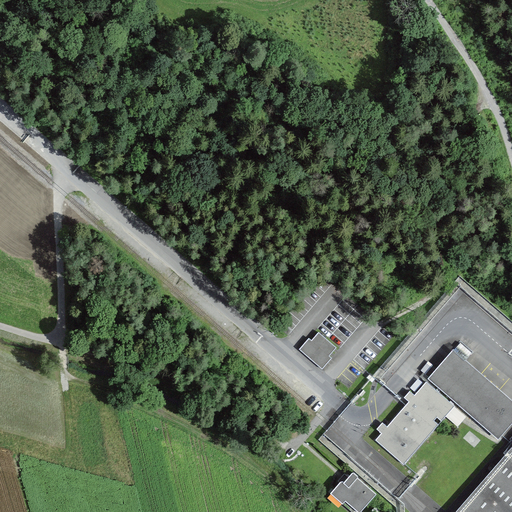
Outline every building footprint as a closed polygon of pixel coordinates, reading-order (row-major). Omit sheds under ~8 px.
[(309,339),(299,351),(323,371),(332,360),(329,357),(336,349),(319,334),(312,342),(309,339)] [(473,350),(464,342),(455,353),(463,361),(473,350)] [(511,402),(463,361),(455,353),(430,382),(502,445),(511,433),(511,402)] [(427,385),(377,444),(406,468),(455,409),(427,385)] [(511,511),(511,454),(465,511),(511,511)] [(353,469),(332,493),(354,511),(357,511),(377,490),(353,469)]
